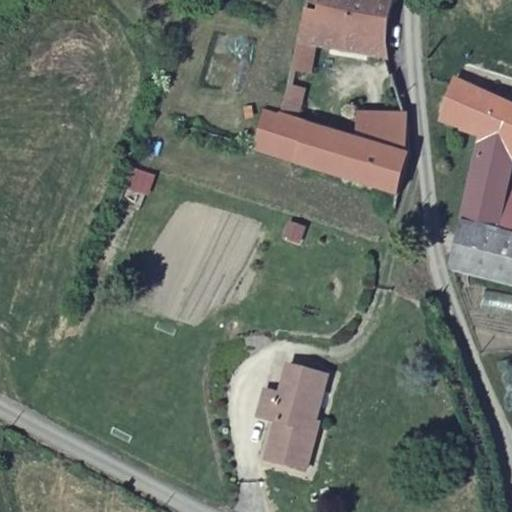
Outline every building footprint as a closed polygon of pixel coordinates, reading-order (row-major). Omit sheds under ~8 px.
[(386,39),(394,0),(323,0),(322,9),(308,6),(297,59),(316,62),(319,45),(346,51),(348,36),(372,41),(370,56),(392,61),(386,39)] [(346,51),(370,56),(372,41),(348,36),(346,51)] [(255,147),(401,197),(411,156),(411,155),(365,140),(366,116),(344,112),(339,132),(301,120),(310,78),(312,78),(316,62),(297,59),(281,115),(264,111),(255,147)] [(511,106),(458,82),(443,123),(486,140),(457,269),(511,281),(511,213),(506,212),(511,188),(511,106)] [(411,154),(409,118),(366,116),(365,140),(411,155),(411,154)] [(310,451),(320,454),(326,434),(315,432),(317,423),(323,424),(336,377),(295,366),(288,391),(272,387),(264,417),(284,422),(274,459),(305,469),(310,451)] [(315,472),(320,454),(310,451),(305,469),(315,472)]
